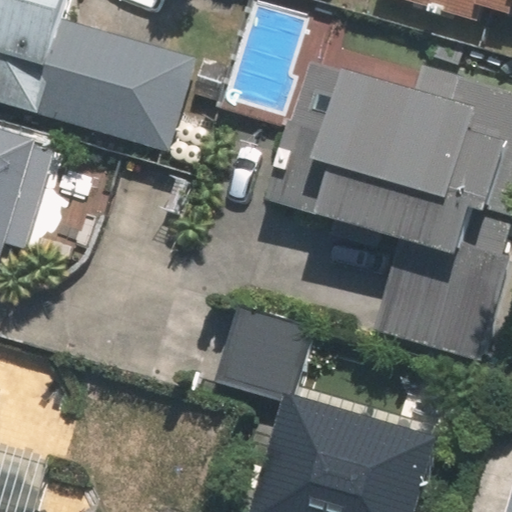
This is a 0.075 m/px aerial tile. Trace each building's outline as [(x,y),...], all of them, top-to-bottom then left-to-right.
[(104,0),(0,0),(0,83),(174,140),(203,50),(99,17),(104,0)] [(511,0),(469,0),(511,10),(511,0)] [(487,356),(511,271),(511,93),(429,69),(422,91),(313,59),(269,207),(412,249),(389,328),(487,356)] [(64,145),(0,126),(0,256),(28,265),(64,145)] [(316,327),(244,307),(223,382),(295,402),(316,327)] [(0,398),(9,368),(0,365),(0,398)] [(422,511),(445,431),(304,392),(270,511),(422,511)]
